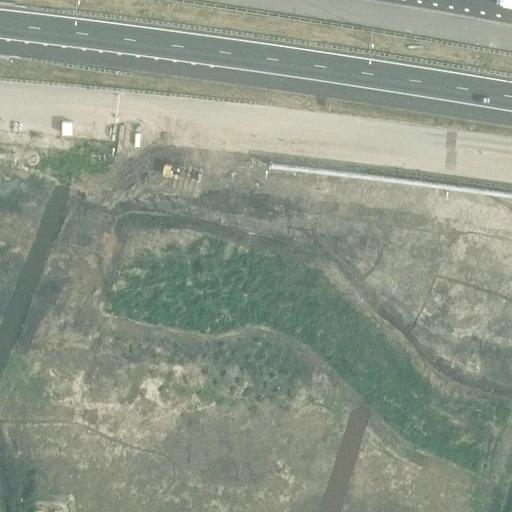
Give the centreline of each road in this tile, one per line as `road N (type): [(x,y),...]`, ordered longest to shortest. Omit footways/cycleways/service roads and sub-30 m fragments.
road 1 (motorway): [(0,24),(511,98)]
road 2 (motorway): [(0,97),(333,129),(511,156)]
